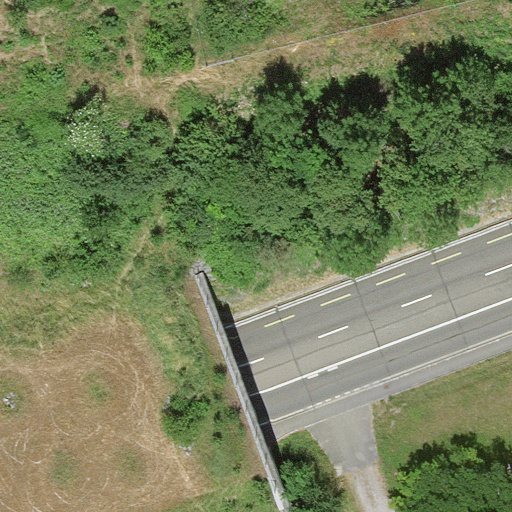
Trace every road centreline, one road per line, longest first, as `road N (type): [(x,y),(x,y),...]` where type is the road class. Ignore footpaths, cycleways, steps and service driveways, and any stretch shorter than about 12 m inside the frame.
road 1 (primary): [(0,469),(511,278)]
road 2 (track): [(314,353),(378,511)]
